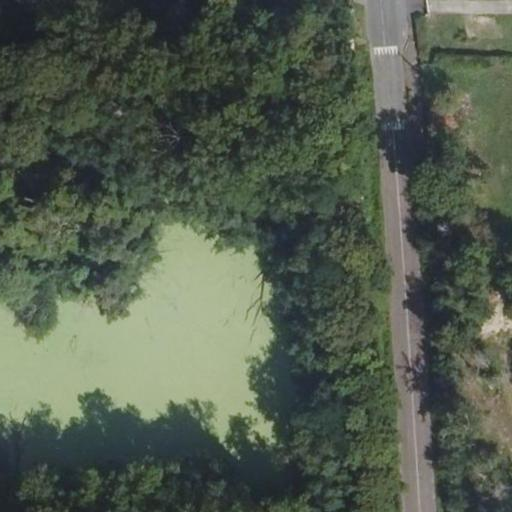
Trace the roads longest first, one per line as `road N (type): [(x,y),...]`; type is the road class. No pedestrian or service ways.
road 1 (track): [(0,92),(182,128),(258,163),(329,238),(349,305),(364,511)]
road 2 (secondary): [(422,511),(381,0)]
